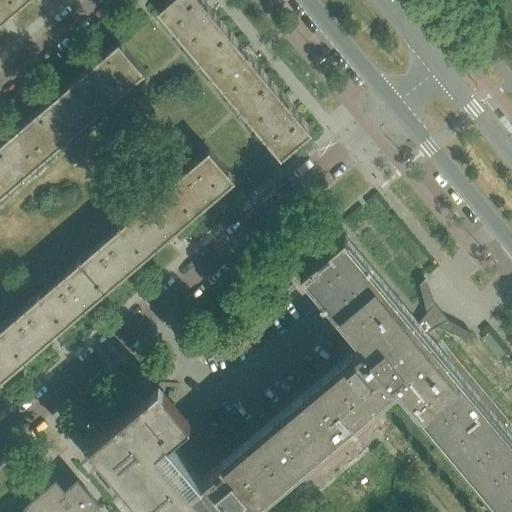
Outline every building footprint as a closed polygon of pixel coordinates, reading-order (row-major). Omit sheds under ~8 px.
[(0,0),(0,20),(19,5),(14,0),(0,0)] [(199,56),(229,30),(203,0),(166,0),(158,7),(199,56)] [(240,104),(270,79),(229,30),(199,56),(240,104)] [(144,71),(118,41),(78,75),(95,95),(104,104),(144,71)] [(104,104),(95,95),(78,75),(37,110),(63,140),(104,104)] [(281,154),(311,128),(270,79),(240,104),(281,154)] [(63,140),(37,110),(0,142),(0,148),(23,175),(63,140)] [(0,193),(23,175),(0,148),(0,193)] [(194,213),(234,178),(209,148),(169,183),(194,213)] [(147,253),(194,213),(169,183),(121,223),(147,253)] [(105,289),(147,253),(121,223),(79,260),(105,289)] [(511,511),(511,433),(447,356),(436,343),(426,332),(435,326),(433,324),(427,316),(425,314),(418,322),(346,237),(348,236),(345,232),(329,245),(328,246),(330,248),(318,258),(317,256),(316,257),(300,270),(303,273),(304,272),(334,307),(338,313),(355,333),(362,341),(343,358),(243,442),(222,459),(221,458),(220,458),(219,459),(223,463),(216,469),(214,466),(199,478),(227,511),(243,511),(257,501),(304,461),(310,469),(317,464),(310,456),(390,389),(392,392),(386,396),(392,403),(400,396),(464,472),(497,511),(511,511)] [(65,323),(105,289),(79,260),(39,294),(65,323)] [(0,328),(25,358),(65,323),(39,294),(0,327),(0,328)] [(0,379),(25,358),(0,328),(0,379)] [(97,434),(89,442),(142,506),(147,511),(251,511),(259,506),(257,504),(257,503),(258,502),(257,501),(243,511),(227,511),(199,478),(168,441),(191,422),(158,383),(142,397),(135,402),(127,410),(102,430),(97,434)] [(84,511),(97,502),(77,479),(65,489),(56,479),(26,504),(30,508),(32,511),(84,511)]
